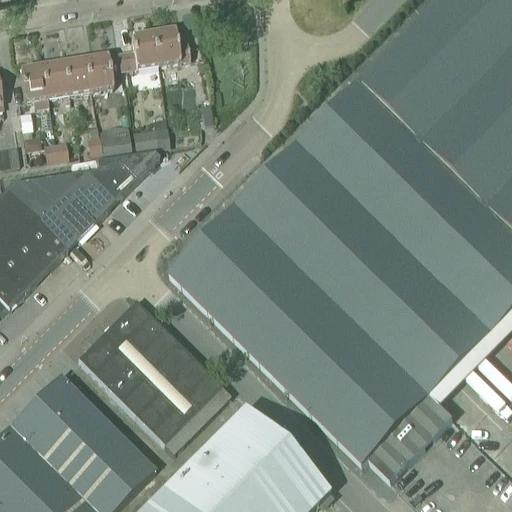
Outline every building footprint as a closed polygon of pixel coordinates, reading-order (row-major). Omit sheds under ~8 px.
[(511,3),(508,0),(445,0),(235,213),(438,413),(438,412),(511,337),(511,3)] [(175,36),(153,39),(158,71),(190,67),(187,49),(177,51),(175,36)] [(120,59),(123,77),(158,71),(153,39),(131,43),(133,57),(120,59)] [(116,60),(85,65),(90,97),(113,94),(110,79),(120,77),(123,77),(120,59),(116,60)] [(63,68),(68,101),(90,97),(85,65),(63,68)] [(42,72),(47,104),(68,101),(63,68),(42,72)] [(42,72),(19,75),(21,85),(24,108),(32,106),(34,115),(48,113),(47,104),(42,72)] [(210,111),(201,113),(204,132),(212,131),(213,131),(210,111)] [(19,121),(21,132),(30,131),(28,120),(19,121)] [(137,159),(169,154),(171,154),(167,126),(154,128),(156,141),(135,144),(137,159)] [(102,161),(99,142),(97,132),(84,135),(86,145),(89,163),(102,161)] [(105,164),(133,160),(129,135),(113,138),(114,142),(102,144),(105,164)] [(25,156),(37,154),(35,142),(23,144),(25,156)] [(43,151),(46,168),(46,169),(68,166),(66,148),(43,151)] [(16,153),(0,155),(0,174),(19,171),(16,153)] [(12,190),(0,202),(0,213),(56,269),(136,188),(159,166),(154,161),(96,169),(97,177),(83,179),(12,190)] [(0,325),(56,269),(0,213),(0,325)] [(452,426),(438,412),(438,413),(235,213),(169,281),(362,472),(368,466),(390,489),(452,426)] [(221,394),(168,342),(135,308),(77,366),(163,452),(173,462),(230,404),(221,394)] [(121,511),(155,478),(62,386),(60,383),(0,443),(0,511),(121,511)] [(318,511),(328,502),(244,418),(243,417),(242,418),(148,511),(318,511)]
